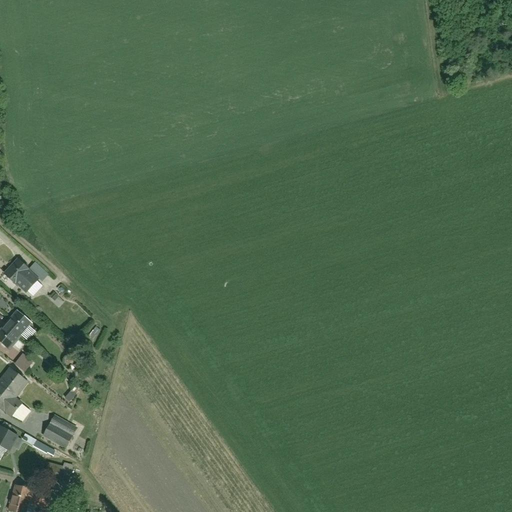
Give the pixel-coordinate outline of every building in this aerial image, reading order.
[(49,277),(26,258),(11,276),(35,295),(49,277)] [(19,313),(0,334),(0,342),(9,350),(31,324),(19,313)] [(26,407),(18,400),(29,385),(7,368),(0,377),(0,408),(7,414),(16,421),(26,407)] [(53,419),(43,437),(65,450),(75,432),(53,419)] [(0,460),(5,463),(12,449),(13,449),(19,436),(2,428),(0,430),(0,460)] [(15,484),(7,510),(12,511),(23,511),(26,504),(46,510),(50,497),(30,491),(31,489),(15,484)]
